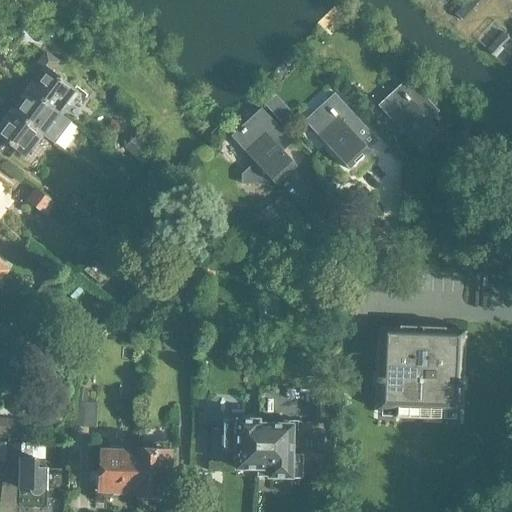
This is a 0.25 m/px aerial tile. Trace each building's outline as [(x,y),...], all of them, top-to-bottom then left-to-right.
[(27,89),(57,112),(74,89),(50,71),(57,61),(45,51),(27,74),(29,84),(26,88),(27,89)] [(422,154),(433,145),(443,136),(423,114),(433,106),(408,78),(378,104),(422,154)] [(40,133),(57,112),(27,89),(11,111),(40,133)] [(370,152),(364,145),(350,130),(360,121),(335,92),(304,120),(327,145),(348,170),(370,152)] [(291,111),(276,95),(267,103),(282,119),(291,111)] [(276,185),(287,174),(296,166),(277,145),(287,136),(261,108),(230,136),(255,162),(243,173),(243,183),(269,184),(272,180),(276,185)] [(0,136),(24,155),(40,133),(11,111),(0,125),(0,136)] [(145,165),(155,154),(136,135),(126,147),(145,165)] [(143,206),(158,192),(146,179),(126,199),(138,211),(143,206)] [(54,203),(35,189),(26,200),(46,214),(54,203)] [(158,192),(143,206),(151,214),(165,200),(158,192)] [(75,194),(65,207),(100,235),(110,222),(75,194)] [(196,280),(197,253),(179,253),(137,290),(151,306),(174,285),(171,282),(174,279),(196,280)] [(216,277),(216,259),(201,260),(201,277),(216,277)] [(0,281),(9,270),(0,262),(0,281)] [(356,268),(344,268),(343,292),(355,292),(356,268)] [(368,269),(356,268),(355,292),(367,293),(368,269)] [(380,269),(368,269),(367,293),(379,293),(380,269)] [(392,269),(380,269),(379,293),(391,294),(392,269)] [(404,270),(392,269),(391,294),(403,294),(404,270)] [(416,270),(404,270),(403,294),(415,295),(416,270)] [(399,329),(380,328),(378,377),(376,377),(376,383),(378,383),(377,408),(395,409),(395,418),(414,419),(415,415),(422,415),(422,419),(441,420),(442,411),(460,411),(461,386),(463,386),(463,381),(461,380),(463,331),(445,331),(445,328),(426,327),(425,330),(418,329),(418,327),(399,326),(399,329)] [(0,415),(0,436),(21,439),(23,418),(0,415)] [(257,470),(257,420),(223,419),(222,451),(236,451),(236,469),(257,470)] [(257,420),(257,470),(257,477),(288,477),(303,477),(303,455),(291,454),(291,425),(259,424),(259,420),(257,420)] [(46,488),(47,468),(36,467),(36,458),(30,458),(30,443),(6,443),(5,475),(19,475),(18,488),(29,488),(29,489),(29,490),(30,491),(30,492),(31,493),(33,494),(34,495),(36,495),(37,495),(38,495),(40,493),(41,493),(42,491),(42,490),(42,489),(42,488),(46,488)] [(135,494),(137,451),(123,450),(122,446),(108,446),(108,449),(102,449),(100,492),(113,492),(114,495),(127,496),(128,493),(135,494)] [(137,451),(135,494),(169,496),(171,452),(137,451)]
